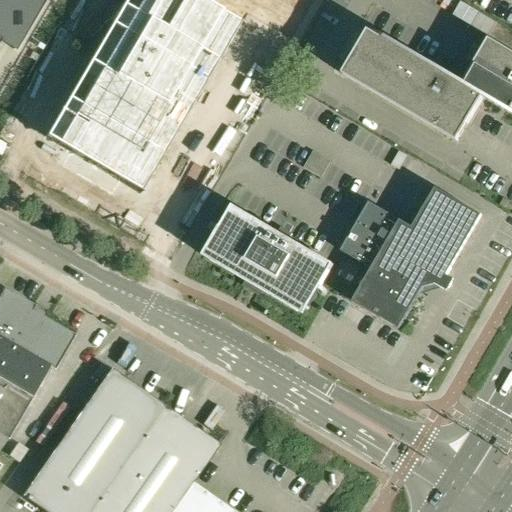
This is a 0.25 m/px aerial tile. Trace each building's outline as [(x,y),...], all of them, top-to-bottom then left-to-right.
[(0,0),(0,41),(16,51),(46,0),(0,0)] [(308,0),(124,0),(121,6),(118,12),(117,12),(110,24),(111,25),(107,31),(99,43),(100,43),(96,50),(89,62),(85,68),(78,81),(74,87),(67,99),(45,138),(71,153),(63,166),(113,195),(120,182),(141,194),(142,193),(141,192),(174,136),(188,112),(191,105),(192,106),(217,62),(228,43),(229,42),(239,23),(237,22),(246,7),(290,33),(308,0)] [(488,37),(496,23),(479,13),(460,2),(452,16),(471,27),(488,37)] [(457,142),(468,125),(476,110),(483,98),(462,86),(463,83),(363,25),(362,27),(369,31),(343,75),(457,142)] [(462,86),(483,98),(511,115),(511,52),(489,39),(463,83),(462,86)] [(341,252),(344,254),(372,270),(353,303),(399,330),(423,288),(435,285),(442,289),(443,289),(444,290),(445,290),(447,289),(448,289),(449,288),(450,287),(451,286),(452,285),(452,283),(452,281),(451,279),(450,278),(447,276),(482,216),(436,189),(413,228),(369,203),(341,252)] [(214,255),(210,261),(247,282),(261,290),(297,312),(301,306),(308,310),(319,291),(319,290),(333,265),(233,207),(219,232),(218,231),(207,251),(214,255)] [(0,295),(0,435),(8,441),(50,368),(54,370),(74,336),(44,318),(42,321),(30,314),(34,306),(4,289),(0,295)] [(101,365),(93,375),(102,382),(110,371),(101,365)] [(172,511),(192,484),(219,445),(111,369),(110,371),(102,382),(21,497),(43,511),(172,511)] [(18,444),(10,457),(21,464),(29,450),(18,444)] [(232,511),(192,484),(172,511),(232,511)]
